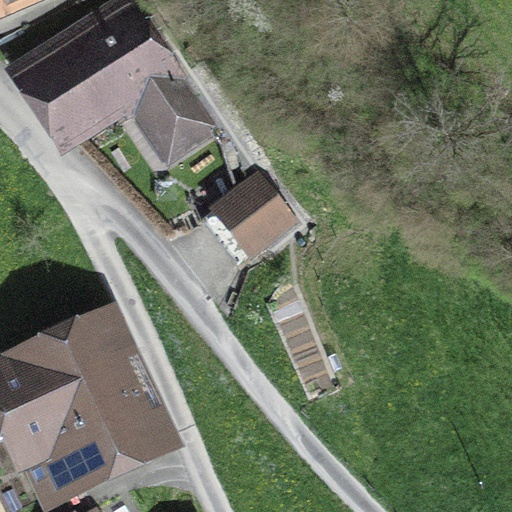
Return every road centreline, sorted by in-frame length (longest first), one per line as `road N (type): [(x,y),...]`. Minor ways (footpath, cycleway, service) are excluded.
road 1 (track): [(405,511),(64,169)]
road 2 (residential): [(223,511),(64,169),(0,97)]
